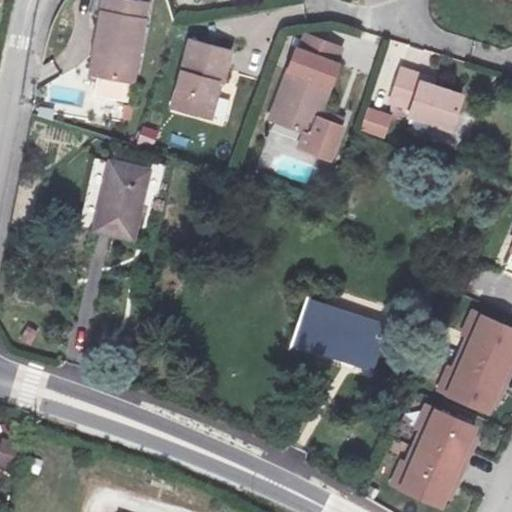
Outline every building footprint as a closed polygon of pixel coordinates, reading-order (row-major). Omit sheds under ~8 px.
[(95,0),(86,43),(100,46),(94,71),(129,76),(141,0),(95,0)] [(229,49),(193,37),(170,101),(203,113),(216,79),(219,80),(229,49)] [(81,69),(94,71),(100,46),(86,43),(81,69)] [(338,60),(294,45),(270,114),(313,129),(318,115),(338,60)] [(412,72),(391,65),(381,97),(401,104),(399,112),(439,123),(448,93),(410,81),(412,72)] [(95,76),(91,93),(130,101),(133,84),(95,76)] [(393,116),(369,110),(361,129),(386,137),(393,116)] [(349,129),(318,115),(313,129),(312,135),(303,136),(298,150),(304,155),(333,165),(349,129)] [(152,171),(116,163),(101,233),(139,241),(152,171)] [(442,394),(475,314),(466,311),(456,333),(460,335),(446,370),(442,368),(433,390),(442,394)] [(511,334),(511,329),(475,314),(442,394),(481,410),(485,400),(491,387),(495,388),(509,356),(504,354),(510,340),(511,334)] [(391,394),(400,369),(303,334),(288,376),(363,402),(367,386),(391,394)] [(490,402),(495,388),(491,387),(485,400),(490,402)] [(398,486),(436,409),(427,405),(416,427),(420,429),(404,463),(401,461),(389,482),(398,486)] [(474,428),(436,409),(398,486),(436,505),(440,496),(447,482),(452,485),(467,453),(463,451),(471,433),(474,428)] [(475,435),(471,433),(463,451),(467,453),(475,435)] [(443,497),(452,485),(447,482),(440,496),(443,497)]
